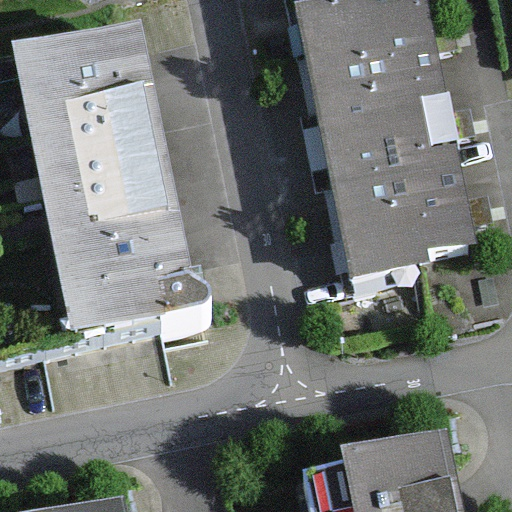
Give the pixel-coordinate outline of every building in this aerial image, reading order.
[(299,23),(326,157),(398,142),(390,101),(374,21),(371,9),(299,23)] [(374,21),(390,101),(439,91),(423,11),(374,21)] [(180,345),(125,62),(0,86),(0,179),(38,372),(180,345)] [(398,142),(406,180),(455,170),(439,91),(390,101),(398,142)] [(406,180),(398,142),(326,157),(353,293),(425,279),(422,260),(406,180)] [(406,180),(422,260),(471,250),(455,170),(406,180)] [(448,511),(440,466),(327,488),(331,511),(448,511)]
